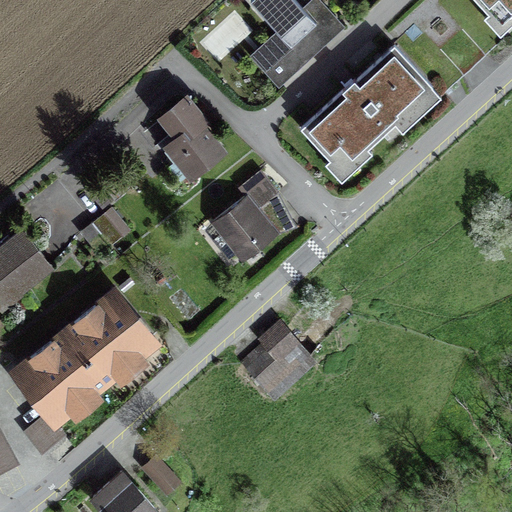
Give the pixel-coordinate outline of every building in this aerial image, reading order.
[(266,66),(279,81),(320,43),(308,29),(316,21),(296,0),(250,0),(290,44),(266,66)] [(511,0),(476,0),(490,15),(499,6),(509,18),(511,15),(511,0)] [(407,108),(432,85),(394,44),(352,81),(301,127),(331,160),(340,152),(351,163),(409,110),(407,108)] [(180,137),(170,145),(191,171),(220,148),(200,123),(205,120),(187,97),(163,116),(180,137)] [(245,194),(214,219),(223,231),(213,239),(229,259),(270,226),(256,208),(278,190),(261,169),(239,187),(245,194)] [(89,191),(102,206),(112,199),(100,183),(89,191)] [(92,221),(110,244),(128,230),(110,207),(104,211),(92,221)] [(92,221),(80,230),(99,253),(110,244),(92,221)] [(0,302),(50,265),(23,231),(0,247),(0,302)] [(16,367),(56,418),(75,403),(73,401),(88,389),(90,391),(120,367),(118,365),(133,353),(135,355),(154,340),(113,289),(16,367)] [(242,360),(273,395),(314,358),(282,321),(262,339),(263,340),(242,360)] [(44,448),(64,433),(48,412),(28,427),(44,448)] [(0,470),(15,463),(0,435),(0,470)] [(156,458),(145,467),(165,490),(176,480),(156,458)] [(93,495),(107,511),(151,511),(156,508),(121,470),(93,495)]
